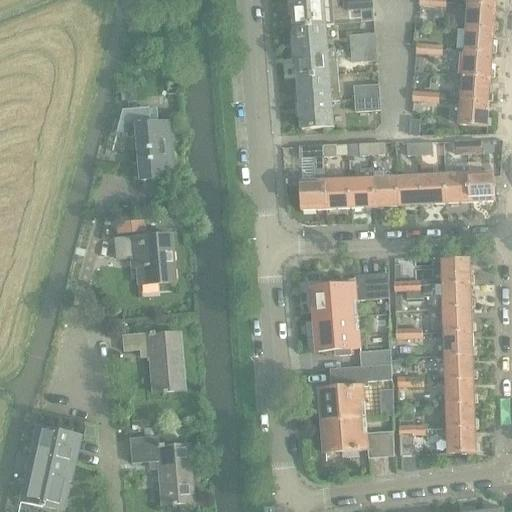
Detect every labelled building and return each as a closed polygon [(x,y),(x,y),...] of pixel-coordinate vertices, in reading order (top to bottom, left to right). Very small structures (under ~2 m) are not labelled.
[(347,0),(349,13),(373,11),(371,0),(347,0)] [(445,9),(445,0),(432,0),(432,8),(438,8),(445,9)] [(468,0),(468,7),(495,9),(496,0),(468,0)] [(293,14),(295,29),(325,26),(325,28),(333,27),(331,1),(323,1),(289,3),(290,14),(293,14)] [(494,33),(495,9),(468,7),(466,31),(494,33)] [(415,25),(439,27),(440,14),(416,12),(415,25)] [(292,44),(293,55),(327,52),(325,28),(325,26),(295,29),(296,44),(292,44)] [(167,57),(176,56),(174,27),(165,28),(167,57)] [(459,30),(458,42),(465,43),(464,55),(492,57),(494,33),(466,31),(459,30)] [(349,37),(351,51),(376,49),(375,36),(349,37)] [(416,55),(429,56),(429,47),(416,46),(416,55)] [(442,48),(429,47),(429,56),(442,57),(442,48)] [(378,64),(376,49),(351,51),(353,66),(378,64)] [(297,65),(298,80),(337,77),(335,52),(327,52),(293,55),(294,65),(297,65)] [(464,55),(463,79),(490,81),(492,57),(464,55)] [(296,94),(298,106),(332,104),(332,105),(340,104),(337,77),(298,80),(299,94),(296,94)] [(463,79),(461,102),(489,105),(490,81),(463,79)] [(354,87),(355,102),(380,101),(379,86),(354,87)] [(126,91),(124,92),(125,97),(125,103),(134,102),(137,99),(136,91),(126,91)] [(413,103),(425,104),(426,94),(413,93),(413,103)] [(439,95),(426,94),(425,104),(438,105),(439,95)] [(381,112),(380,101),(355,102),(356,113),(381,112)] [(487,129),(489,105),(461,102),(459,126),(487,129)] [(334,129),(332,105),(332,104),(298,106),(298,116),(301,115),(302,131),(323,130),(333,129),(334,129)] [(139,182),(172,179),(167,124),(149,125),(148,109),(122,111),(116,132),(136,139),(136,152),(131,152),(132,160),(137,160),(139,182)] [(411,138),(419,138),(420,123),(411,122),(411,138)] [(456,156),(469,156),(469,144),(456,145),(456,156)] [(481,144),(469,144),(469,156),(482,155),(481,144)] [(385,145),(373,146),(374,158),(385,157),(385,145)] [(360,158),(374,158),(373,146),(360,146),(360,158)] [(408,158),(422,158),(421,146),(408,147),(408,158)] [(432,146),(421,146),(422,158),(432,157),(432,146)] [(337,147),(325,148),(325,160),(337,159),(337,147)] [(326,175),(325,160),(325,148),(299,149),(300,161),(314,161),(315,184),(301,185),(302,213),(328,212),(327,183),(326,175)] [(481,165),(470,166),(472,204),(496,203),(494,175),(482,176),(481,165)] [(469,166),(469,167),(456,167),(457,177),(446,177),(448,206),(472,204),(470,166),(469,166)] [(446,177),(434,178),(433,168),(421,168),(421,179),(423,178),(425,207),(448,206),(446,177)] [(361,182),(351,182),(352,210),(376,209),(375,181),(374,181),(373,171),(360,172),(361,182)] [(384,174),(374,174),(375,181),(376,209),(400,208),(398,180),(384,180),(384,174)] [(351,182),(336,183),(336,175),(326,175),(327,183),(328,212),(352,210),(351,182)] [(421,179),(398,180),(400,208),(425,207),(423,178),(421,179)] [(183,189),(145,192),(147,217),(185,214),(183,189)] [(116,238),(146,236),(145,222),(115,225),(116,238)] [(139,287),(175,284),(171,237),(114,240),(116,260),(136,259),(139,287)] [(442,262),(442,286),(471,285),(470,261),(442,262)] [(313,290),(315,322),(353,319),(352,302),(389,299),(388,276),(355,278),(355,281),(335,281),(335,289),(313,290)] [(442,286),(436,286),(436,297),(443,297),(443,310),(471,309),(471,285),(442,286)] [(422,292),(407,292),(407,303),(424,302),(423,298),(431,298),(431,287),(422,287),(422,292)] [(403,298),(395,298),(396,315),(404,315),(403,298)] [(443,310),(444,334),(472,333),(471,309),(443,310)] [(353,334),(353,319),(315,322),(317,353),(339,351),(339,358),(351,357),(351,351),(360,350),(359,334),(353,334)] [(123,325),(115,326),(115,336),(123,335),(123,325)] [(397,341),(409,341),(409,331),(396,331),(397,341)] [(421,331),(409,331),(409,341),(421,340),(421,331)] [(444,334),(445,358),(473,358),(472,333),(444,334)] [(166,394),(184,392),(179,335),(153,338),(153,335),(122,337),(123,353),(139,351),(140,360),(150,359),(153,395),(161,394),(161,396),(166,395),(166,394)] [(360,355),(361,369),(391,367),(390,353),(360,355)] [(474,382),(473,358),(445,358),(446,383),(474,382)] [(331,391),(320,391),(323,424),(361,421),(360,404),(365,404),(364,389),(369,389),(368,384),(391,382),(391,372),(391,367),(361,369),(330,372),(331,391)] [(422,379),(410,380),(411,389),(422,389),(422,379)] [(398,389),(411,389),(410,380),(398,380),(398,389)] [(446,383),(446,407),(475,406),(474,382),(446,383)] [(394,405),(382,405),(382,418),(394,418),(394,405)] [(446,407),(447,431),(476,430),(475,406),(446,407)] [(363,436),(361,421),(323,424),(325,455),(345,453),(346,459),(359,458),(359,452),(368,452),(368,460),(394,458),(393,433),(363,436)] [(145,422),(131,422),(132,432),(143,432),(145,432),(145,422)] [(400,427),(401,437),(401,457),(413,457),(412,437),(412,427),(400,427)] [(424,427),(412,427),(412,437),(424,437),(424,427)] [(71,475),(77,450),(79,438),(36,428),(31,455),(38,457),(34,479),(26,477),(20,504),(57,511),(60,511),(69,474),(71,475)] [(476,454),(476,430),(447,431),(448,455),(476,454)] [(145,432),(143,432),(144,440),(157,439),(156,431),(145,432)] [(163,447),(158,447),(157,439),(144,440),(129,441),(131,465),(148,464),(148,472),(159,471),(162,507),(171,506),(171,508),(175,508),(175,506),(193,504),(188,447),(163,449),(163,447)]
